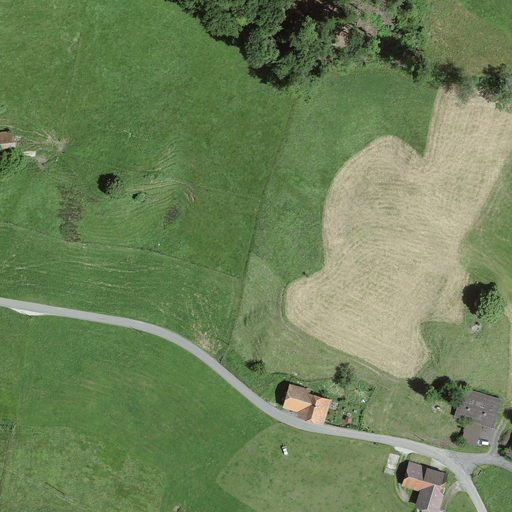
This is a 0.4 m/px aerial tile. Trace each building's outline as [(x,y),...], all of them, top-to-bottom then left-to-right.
[(0,150),(8,150),(7,142),(13,141),(11,127),(0,127),(0,150)] [(322,418),(325,407),(322,405),(325,395),(289,384),(284,399),(304,405),(302,412),(322,418)] [(456,415),(468,418),(482,422),(492,425),(500,398),(464,388),(456,415)] [(476,443),(482,422),(468,418),(462,439),(476,443)] [(398,462),(388,460),(384,474),(395,477),(398,462)] [(423,487),(418,504),(436,509),(446,476),(408,464),(403,481),(423,487)]
